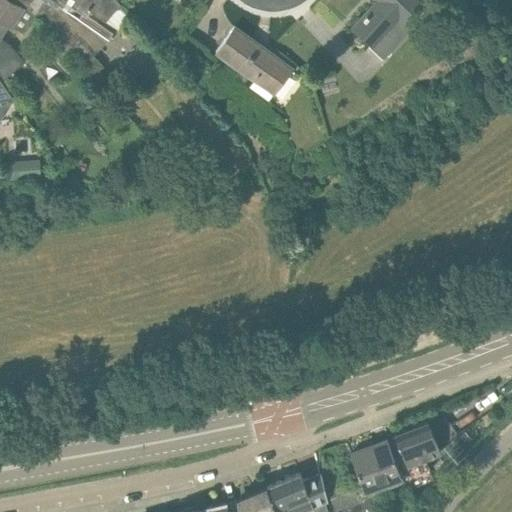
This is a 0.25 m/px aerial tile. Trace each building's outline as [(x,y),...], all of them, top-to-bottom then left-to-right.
[(0,0),(0,80),(2,84),(25,63),(11,46),(2,40),(25,6),(22,4),(24,0),(0,0)] [(30,9),(62,44),(69,53),(92,78),(105,66),(95,55),(110,41),(63,9),(69,0),(73,0),(106,22),(122,7),(114,0),(24,0),(33,6),(30,9)] [(426,0),(382,0),(354,29),(385,56),(401,39),(402,40),(415,27),(409,21),(428,1),(426,0)] [(274,93),(281,85),(292,69),(233,25),(215,50),(274,93)] [(65,57),(69,53),(62,44),(57,48),(65,57)] [(0,114),(12,99),(2,84),(0,80),(0,114)] [(13,170),(43,168),(42,154),(12,156),(13,170)] [(406,465),(398,468),(402,477),(401,477),(408,492),(434,480),(424,459),(438,453),(440,449),(456,433),(442,413),(428,423),(427,422),(394,436),(406,465)] [(365,490),(367,496),(374,493),(372,487),(401,477),(402,477),(398,468),(387,439),(350,453),(360,477),(365,490)] [(349,481),(348,477),(341,458),(319,466),(320,473),(328,510),(367,496),(365,490),(360,477),(349,481)] [(328,511),(328,510),(320,473),(302,480),(299,473),(263,488),(272,511),(301,511),(312,508),(313,511),(328,511)] [(272,511),(263,488),(236,499),(227,501),(229,511),(272,511)] [(367,496),(328,510),(328,511),(334,511),(337,511),(380,511),(374,493),(367,496)] [(229,511),(227,501),(201,508),(201,511),(229,511)]
